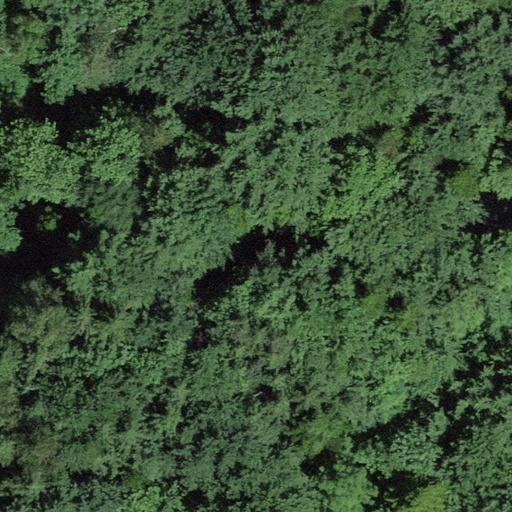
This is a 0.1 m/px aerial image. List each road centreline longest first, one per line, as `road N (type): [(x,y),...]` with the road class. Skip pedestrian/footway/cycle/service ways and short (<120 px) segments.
road 1 (track): [(511,222),(377,266),(0,266)]
road 2 (track): [(0,171),(46,125),(124,86)]
